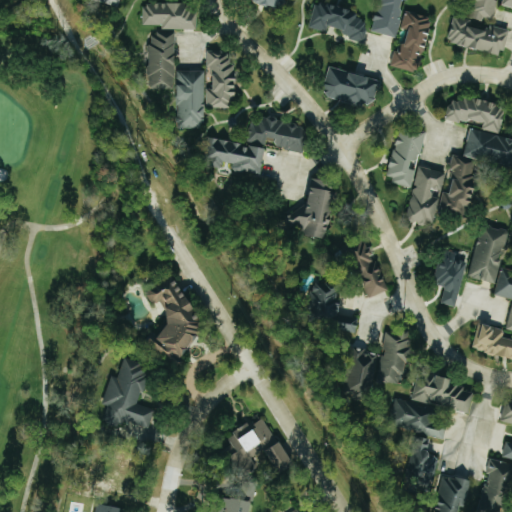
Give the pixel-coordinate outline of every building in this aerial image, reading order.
[(398,37),(406,0),(380,0),(373,31),(398,37)] [(500,0),(475,0),(472,18),(455,15),(449,43),(505,54),(511,29),(484,23),(485,17),(496,19),(500,0)] [(511,0),(504,0),(503,6),(511,8),(511,0)] [(311,28),(328,32),(329,29),(366,39),(371,15),(317,2),(311,28)] [(145,3),(144,24),(164,25),(164,28),(199,29),(200,4),(145,3)] [(392,66),(419,73),(434,18),(408,11),(403,27),(411,29),(405,52),(396,50),(392,66)] [(177,34),(150,34),(151,88),(178,88),(177,34)] [(233,107),(233,96),(236,96),(236,50),(211,51),(211,88),(208,88),(208,107),(233,107)] [(376,103),(382,79),(331,67),(324,96),(361,105),(362,99),(376,103)] [(208,71),(180,70),(178,126),(206,127),(208,71)] [(449,116),(485,126),(485,129),(502,134),(509,108),(455,94),(449,116)] [(268,145),(305,150),(309,125),(265,119),(265,123),(252,121),(249,144),(210,138),(207,162),(235,166),(235,171),(263,175),(268,145)] [(426,134),(401,129),(389,180),(415,186),(426,134)] [(511,137),(472,129),(466,155),(511,165),(511,137)] [(484,165),(455,155),(450,169),(456,171),(453,181),(455,182),(453,191),(447,189),(441,206),(468,214),(484,165)] [(436,225),(447,172),(420,166),(408,219),(436,225)] [(330,236),(338,182),(315,178),(309,210),(296,207),(292,230),(330,236)] [(498,283),(510,230),(484,224),(472,277),(498,283)] [(389,291),(371,242),(354,248),(372,297),(389,291)] [(443,304),(458,307),(468,262),(458,260),(460,253),(444,249),(436,284),(447,286),(443,304)] [(511,312),(508,330),(511,330),(511,269),(503,268),(497,295),(511,298),(511,312)] [(154,339),(178,358),(197,333),(193,330),(200,322),(169,274),(146,289),(145,295),(149,302),(155,302),(158,300),(163,308),(165,324),(154,339)] [(312,317),(337,325),(335,330),(355,337),(361,320),(340,314),(344,302),(337,300),(341,286),(318,279),(312,297),(318,300),(312,317)] [(475,350),(511,357),(511,338),(505,337),(507,329),(480,323),(475,350)] [(146,426),(151,410),(134,403),(147,365),(124,357),(116,378),(110,376),(100,403),(106,405),(101,420),(119,426),(122,418),(146,426)] [(414,400),(433,404),(434,403),(471,411),(476,387),(437,379),(437,380),(419,376),(414,400)] [(511,397),(508,397),(503,420),(511,421),(511,397)] [(295,459),(261,416),(236,435),(245,446),(238,451),(244,458),(261,445),(281,470),(295,459)] [(509,511),(511,499),(511,441),(507,441),(503,460),(491,458),(488,474),(491,475),(489,486),(485,485),(480,507),(502,511),(509,511)] [(100,493),(115,496),(118,479),(126,481),(132,451),(110,446),(100,493)] [(465,511),(471,481),(444,475),(440,498),(444,499),(440,511),(438,511),(437,511),(465,511)] [(223,511),(220,511),(219,511),(252,511),(254,502),(230,498),(227,511),(223,511)] [(124,511),(125,509),(95,503),(93,511),(124,511)]
